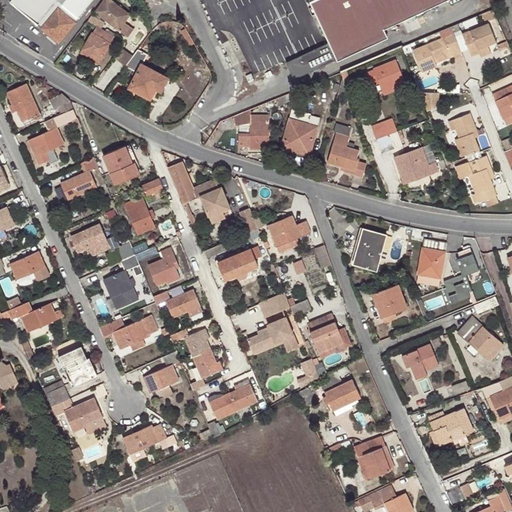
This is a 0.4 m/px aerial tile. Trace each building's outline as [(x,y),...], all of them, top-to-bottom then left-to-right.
[(12,0),(11,2),(38,25),(55,4),(58,0),(12,0)] [(58,7),(40,27),(59,44),(77,23),(76,22),(94,0),(58,0),(55,4),(58,7)] [(109,0),(103,0),(94,12),(119,31),(125,22),(122,20),(127,13),(109,0)] [(309,0),(330,43),(331,44),(339,40),(346,55),(387,36),(384,28),(443,0),(448,0),(451,5),(462,0),(309,0)] [(40,27),(58,7),(55,4),(38,25),(40,27)] [(487,24),(456,37),(462,52),(470,49),(473,56),(481,53),(479,49),(488,46),(497,41),(490,23),(498,20),(492,9),(483,13),(487,24)] [(114,38),(95,27),(80,53),(89,59),(92,55),(100,60),(114,38)] [(462,52),(454,33),(414,51),(422,69),(435,63),(433,60),(451,52),(453,56),(462,52)] [(339,40),(331,44),(338,59),(346,55),(339,40)] [(295,80),(338,59),(331,44),(330,43),(287,63),(295,80)] [(146,55),(137,50),(125,66),(136,73),(128,88),(150,100),(156,90),(160,92),(168,78),(141,63),(146,55)] [(433,60),(435,63),(453,56),(451,52),(433,60)] [(92,55),(89,59),(98,63),(100,60),(92,55)] [(396,60),(374,69),(379,82),(382,88),(404,79),(396,60)] [(379,82),(374,69),(368,72),(373,84),(379,82)] [(255,81),(251,74),(246,76),(250,83),(255,81)] [(407,85),(404,79),(382,88),(385,94),(407,85)] [(38,121),(42,119),(27,84),(7,93),(12,105),(9,106),(12,114),(18,112),(22,121),(35,116),(38,121)] [(511,113),(511,93),(511,94),(508,87),(494,93),(505,117),(511,113)] [(291,101),(294,92),(275,99),(278,106),(291,101)] [(429,93),(420,93),(425,105),(432,102),(429,93)] [(70,101),(62,94),(50,100),(54,111),(58,109),(57,107),(70,101)] [(58,109),(61,115),(74,110),(70,101),(57,107),(58,109)] [(310,154),(318,126),(309,123),(311,113),(293,107),(282,147),(310,154)] [(251,108),(232,116),(236,125),(239,123),(240,144),(251,144),(251,148),(271,147),(270,114),(251,114),(251,108)] [(61,115),(46,122),(50,131),(28,141),(38,165),(51,160),(47,152),(65,144),(58,128),(78,119),(74,110),(61,115)] [(470,114),(448,122),(451,129),(456,128),(461,139),(455,141),(462,157),(466,155),(479,150),(475,139),(473,134),(477,133),(470,114)] [(371,125),(377,138),(397,131),(393,118),(371,125)] [(348,129),(339,126),(327,161),(342,166),(341,168),(355,172),(354,175),(362,177),(366,164),(359,161),(360,156),(358,155),(360,150),(347,146),(350,135),(346,134),(348,129)] [(397,131),(377,138),(382,151),(402,145),(397,131)] [(129,165),(137,162),(130,145),(122,148),(129,165)] [(395,157),(402,176),(411,173),(413,178),(438,170),(436,162),(429,164),(422,147),(395,157)] [(139,167),(137,162),(129,165),(122,148),(104,156),(116,184),(139,175),(137,168),(139,167)] [(479,150),(466,155),(469,163),(482,157),(479,150)] [(490,174),(493,172),(487,156),(469,163),(474,174),(470,176),(477,193),(473,196),(476,204),(498,194),(492,179),(490,174)] [(95,159),(83,164),(87,172),(61,183),(69,200),(97,188),(90,172),(99,168),(95,159)] [(178,191),(192,186),(182,162),(169,168),(178,191)] [(5,166),(0,168),(0,188),(13,183),(5,166)] [(411,173),(402,176),(404,181),(413,178),(411,173)] [(163,190),(159,179),(138,187),(141,192),(144,190),(147,196),(163,190)] [(192,186),(178,191),(183,204),(201,196),(210,217),(230,209),(222,188),(215,179),(193,188),(192,186)] [(506,179),(496,180),(499,200),(509,198),(506,179)] [(138,235),(156,228),(142,197),(125,204),(138,235)] [(0,230),(14,224),(6,209),(0,211),(0,230)] [(249,233),(258,230),(251,211),(241,215),(249,233)] [(295,239),(310,233),(306,222),(296,227),(293,217),(269,227),(279,253),(298,245),(295,239)] [(93,257),(110,249),(100,224),(71,236),(78,253),(89,249),(93,257)] [(363,243),(357,265),(376,270),(386,235),(363,229),(360,242),(363,243)] [(261,236),(258,230),(249,233),(205,251),(207,258),(261,236)] [(419,274),(440,278),(447,243),(425,239),(419,274)] [(115,248),(121,262),(136,255),(133,250),(130,242),(115,248)] [(354,264),(357,265),(363,243),(360,242),(354,264)] [(133,250),(136,255),(149,250),(147,245),(133,250)] [(332,266),(325,246),(315,250),(322,269),(332,266)] [(480,268),(486,266),(479,246),(473,248),(480,268)] [(149,250),(136,255),(138,261),(158,253),(156,247),(149,250)] [(173,263),(177,261),(171,248),(161,252),(163,259),(149,265),(157,286),(167,282),(179,277),(176,269),(173,263)] [(225,281),(259,267),(251,248),(218,262),(225,281)] [(16,281),(46,268),(39,252),(9,264),(16,281)] [(136,255),(121,262),(125,271),(103,281),(110,299),(116,296),(119,304),(128,300),(125,292),(134,289),(133,287),(136,286),(133,278),(130,280),(127,272),(140,266),(138,261),(136,255)] [(297,271),(307,268),(304,259),(294,261),(297,271)] [(463,275),(443,283),(452,304),(471,297),(470,292),(472,291),(466,276),(464,277),(463,275)] [(172,296),(185,291),(183,285),(169,290),(172,296)] [(382,303),(386,316),(406,309),(398,285),(373,293),(377,305),(382,303)] [(173,318),(199,307),(193,291),(169,301),(166,293),(154,298),(156,303),(157,306),(166,302),(173,318)] [(285,294),(260,305),(265,319),(291,308),(291,307),(285,294)] [(8,300),(11,307),(22,303),(19,296),(8,300)] [(477,314),(498,306),(494,298),(474,306),(477,314)] [(291,308),(295,317),(312,309),(308,300),(291,307),(291,308)] [(381,318),(386,316),(382,303),(377,305),(381,318)] [(8,311),(12,320),(21,317),(28,332),(58,319),(51,304),(25,315),(21,305),(8,311)] [(308,324),(319,353),(344,343),(339,330),(333,315),(308,324)] [(100,328),(104,337),(113,333),(119,349),(130,344),(133,350),(145,345),(143,339),(150,336),(150,334),(157,331),(151,317),(125,327),(122,319),(100,328)] [(472,338),(468,342),(489,360),(503,344),(472,317),(461,329),(472,338)] [(260,336),(248,341),(254,353),(266,348),(265,345),(275,341),(277,347),(285,344),(289,353),(300,349),(287,318),(276,323),(277,326),(270,329),(258,333),(260,336)] [(163,337),(169,334),(167,328),(160,330),(163,337)] [(185,336),(193,357),(210,350),(205,339),(209,337),(205,328),(185,336)] [(344,343),(319,353),(321,359),(352,346),(345,328),(339,330),(344,343)] [(172,341),(185,336),(182,329),(169,334),(172,341)] [(458,333),(468,342),(472,338),(461,329),(458,333)] [(435,349),(442,347),(438,338),(432,340),(435,349)] [(275,341),(265,345),(266,348),(254,353),(255,356),(277,347),(275,341)] [(406,354),(411,366),(416,378),(427,374),(425,370),(439,365),(431,345),(406,354)] [(29,347),(25,349),(30,359),(34,357),(29,347)] [(75,385),(92,378),(84,360),(86,359),(81,347),(62,356),(68,368),(75,385)] [(210,350),(193,357),(203,378),(220,371),(222,370),(219,361),(215,363),(210,350)] [(177,352),(163,358),(167,367),(144,377),(150,393),(161,389),(170,385),(179,381),(173,365),(181,362),(177,352)] [(407,368),(411,366),(406,354),(402,356),(407,368)] [(64,369),(68,368),(62,356),(59,357),(64,369)] [(84,360),(92,378),(97,376),(90,358),(86,359),(84,360)] [(313,360),(303,364),(308,377),(309,379),(319,374),(313,360)] [(0,399),(1,399),(0,396),(0,386),(4,390),(7,384),(17,380),(9,363),(6,365),(2,361),(0,362),(0,399)] [(334,410),(361,398),(353,379),(342,384),(336,372),(329,376),(334,388),(326,391),(327,395),(323,397),(326,404),(331,402),(334,410)] [(309,379),(311,384),(321,379),(319,374),(309,379)] [(511,374),(482,387),(487,398),(491,396),(501,417),(511,412),(511,374)] [(309,379),(308,377),(299,382),(303,390),(311,384),(309,379)] [(203,378),(190,384),(193,390),(205,384),(203,378)] [(230,393),(238,411),(258,402),(248,379),(241,382),(242,387),(230,393)] [(7,384),(4,390),(18,384),(17,380),(7,384)] [(51,406),(70,398),(63,381),(43,389),(51,406)] [(455,395),(469,389),(466,381),(451,386),(455,395)] [(170,385),(161,389),(165,398),(174,395),(170,385)] [(299,393),(306,409),(317,404),(313,396),(316,394),(313,386),(299,393)] [(217,420),(238,411),(230,393),(217,398),(215,394),(208,398),(217,420)] [(51,406),(56,417),(65,412),(74,432),(85,427),(84,425),(94,420),(102,417),(94,398),(74,407),(70,398),(51,406)] [(434,431),(440,445),(474,431),(464,408),(444,416),(443,412),(428,418),(434,431)] [(98,431),(94,420),(84,425),(85,427),(88,435),(98,431)] [(207,425),(213,438),(220,435),(215,422),(207,425)] [(130,454),(166,438),(160,425),(153,428),(152,425),(123,438),(130,454)] [(435,447),(440,445),(434,431),(429,432),(435,447)] [(394,469),(382,436),(370,441),(355,447),(358,456),(363,455),(371,477),(394,469)] [(73,449),(78,460),(85,457),(80,446),(73,449)] [(363,455),(358,456),(357,457),(366,479),(371,477),(363,455)] [(459,499),(474,492),(470,483),(454,490),(459,499)] [(410,511),(411,511),(407,505),(411,503),(407,493),(397,497),(391,485),(359,499),(362,506),(372,502),(374,507),(386,502),(390,511),(410,511)] [(505,511),(499,496),(488,500),(491,506),(475,511),(505,511)]
